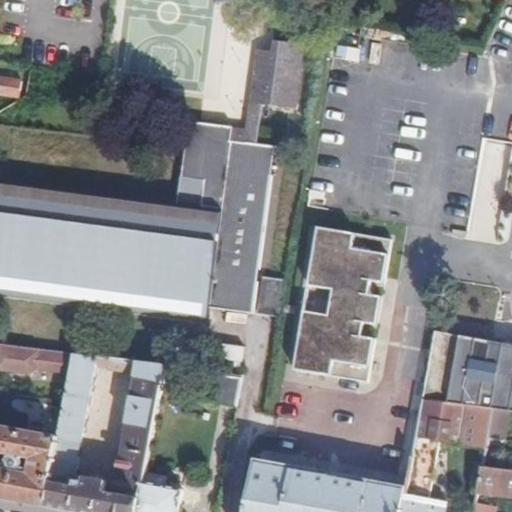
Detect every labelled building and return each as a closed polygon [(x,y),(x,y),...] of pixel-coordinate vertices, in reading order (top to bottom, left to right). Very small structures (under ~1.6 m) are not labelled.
[(265,92),(296,95),(302,44),(276,40),(275,51),(261,49),(255,88),(265,89),(265,92)] [(24,86),(0,82),(0,96),(21,100),(24,86)] [(265,92),(255,91),(250,131),(248,141),(259,142),(264,103),(265,92)] [(295,108),(296,95),(265,92),(264,103),(295,108)] [(259,142),(248,141),(248,145),(234,143),(236,129),(236,125),(199,121),(193,120),(181,201),(4,178),(0,206),(0,289),(207,319),(209,306),(253,312),(276,145),(259,142)] [(248,141),(250,131),(242,130),(236,129),(234,143),(248,145),(248,141)] [(511,142),(484,137),(465,238),(496,244),(511,161),(511,142)] [(94,146),(93,174),(137,177),(139,148),(94,146)] [(396,237),(323,225),(298,368),(371,380),(378,337),(367,335),(370,317),(377,318),(380,299),(372,298),(375,279),(388,281),(396,237)] [(280,317),(287,278),(264,275),(259,313),(280,317)] [(511,343),(437,331),(424,400),(495,409),(511,410),(511,343)] [(0,498),(20,502),(56,508),(69,511),(74,483),(96,369),(98,358),(4,346),(0,364),(0,365),(0,371),(33,376),(38,372),(66,375),(73,376),(70,388),(64,423),(52,421),(48,436),(0,427),(0,498)] [(140,363),(98,358),(96,369),(138,375),(140,363)] [(74,483),(69,511),(76,511),(139,511),(147,474),(149,466),(168,367),(140,363),(138,375),(117,485),(115,496),(107,494),(108,483),(86,480),(85,485),(74,483)] [(218,404),(238,407),(244,376),(217,373),(213,404),(218,404)] [(73,376),(66,375),(64,387),(70,388),(73,376)] [(495,409),(424,400),(418,436),(487,449),(489,438),(495,409)] [(511,415),(511,410),(495,409),(489,438),(508,441),(511,415)] [(508,441),(489,438),(487,449),(484,467),(500,470),(503,470),(508,441)] [(415,452),(409,486),(432,491),(437,456),(415,452)] [(255,457),(245,511),(404,511),(407,494),(409,486),(363,477),(362,483),(303,472),(304,466),(255,457)] [(305,462),(304,466),(303,472),(362,483),(363,477),(363,473),(305,462)] [(500,470),(484,467),(478,503),(499,506),(490,494),(497,494),(500,470)] [(478,503),(476,511),(511,511),(511,471),(503,470),(500,470),(497,494),(511,496),(511,511),(498,511),(499,507),(499,506),(478,503)] [(139,511),(180,511),(184,491),(166,488),(168,478),(147,474),(139,511)] [(115,496),(117,485),(108,483),(107,494),(115,496)] [(407,494),(404,511),(445,511),(447,502),(407,494)]
